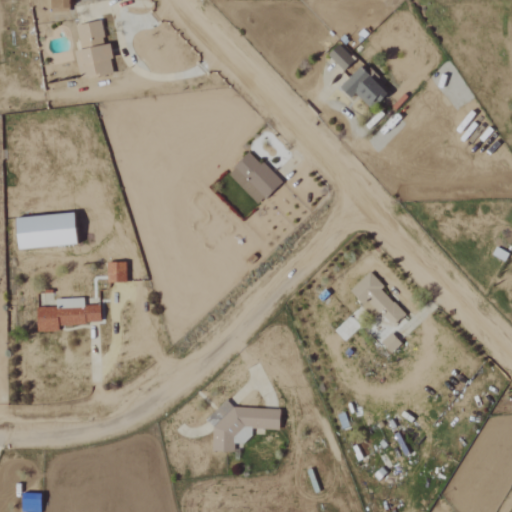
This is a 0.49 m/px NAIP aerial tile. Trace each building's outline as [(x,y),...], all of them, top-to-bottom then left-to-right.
[(67,0),(59,0),(49,0),(49,11),(68,11),(67,0)] [(80,79),(112,73),(106,44),(103,45),(99,21),(71,27),(80,79)] [(342,70),(351,60),(334,45),(326,55),(342,70)] [(367,110),(383,93),(357,68),(340,85),(367,110)] [(226,173),(256,205),(279,184),(249,152),(226,173)] [(13,218),(15,249),(73,246),(72,215),(13,218)] [(105,283),(124,283),(124,263),(105,263),(105,283)] [(379,289),(382,287),(369,273),(348,291),(372,318),(378,313),(390,327),(403,315),(379,289)] [(98,324),(98,306),(81,306),(81,300),(57,301),(57,308),(35,308),(36,332),(57,331),(57,325),(98,324)] [(379,343),(389,353),(399,344),(389,334),(379,343)] [(277,430),(277,409),(218,407),(218,416),(211,416),(210,452),(232,453),(232,444),(247,444),(248,429),(277,430)]
